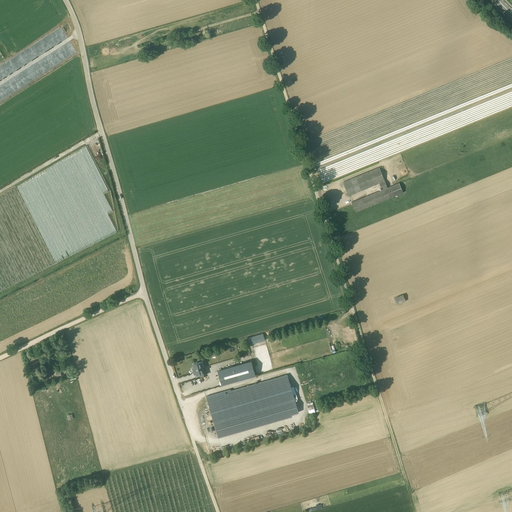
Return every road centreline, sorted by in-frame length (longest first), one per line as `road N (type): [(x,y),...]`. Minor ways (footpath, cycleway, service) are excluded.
road 1 (residential): [(379,394),(256,0)]
road 2 (residential): [(143,288),(65,0)]
road 3 (unknown): [(181,401),(278,373),(300,403),(284,422),(195,443)]
road 4 (unclassified): [(198,452),(143,288)]
road 5 (track): [(0,358),(143,288)]
